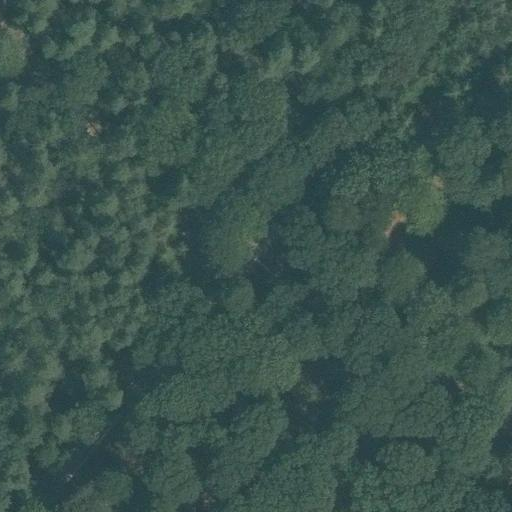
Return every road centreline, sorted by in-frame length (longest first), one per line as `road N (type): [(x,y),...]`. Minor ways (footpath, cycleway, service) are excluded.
road 1 (track): [(0,87),(289,227),(39,511)]
road 2 (track): [(289,227),(511,163)]
